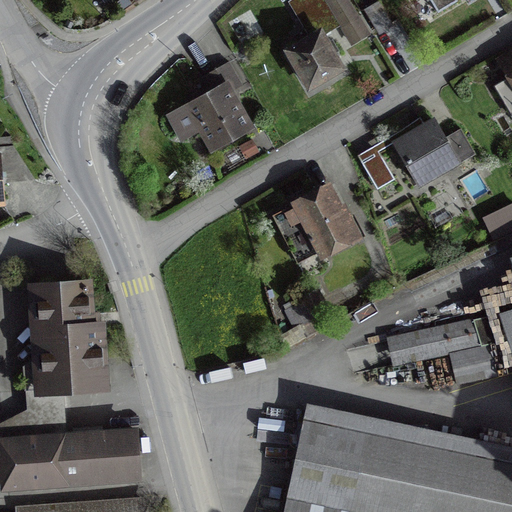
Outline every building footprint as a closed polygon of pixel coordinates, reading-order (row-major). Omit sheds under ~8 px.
[(340,28),(328,7),(324,0),(305,0),(293,8),(314,44),(326,36),(340,28)] [(339,0),(328,7),(340,28),(352,49),(369,39),(346,0),(339,0)] [(375,5),(364,12),(378,36),(389,29),(375,5)] [(326,36),(314,44),(290,57),(313,97),(350,77),(326,36)] [(511,57),(503,63),(511,79),(511,57)] [(243,91),(231,70),(207,83),(216,99),(170,124),(184,149),(202,139),(214,160),(258,136),(235,95),(243,91)] [(449,144),(439,126),(400,148),(424,191),(465,169),(463,165),(475,158),(463,136),(449,144)] [(345,214),(334,191),(298,209),(301,215),(292,220),(298,231),(306,227),(324,265),(366,244),(350,212),(345,214)] [(511,239),(511,211),(482,225),(493,248),(511,239)] [(98,286),(33,291),(38,365),(40,398),(66,397),(113,393),(109,327),(100,327),(98,286)] [(300,303),(285,309),(294,329),(308,323),(300,303)] [(478,346),(490,343),(494,342),(488,315),(389,337),(395,365),(426,358),(450,352),(478,346)] [(478,346),(450,352),(426,358),(433,387),(456,382),(457,384),(497,375),(490,343),(478,346)] [(0,491),(7,491),(3,443),(69,438),(66,397),(40,398),(38,365),(27,372),(31,415),(0,430),(0,491)] [(287,511),(511,511),(511,464),(306,421),(287,511)] [(7,497),(146,485),(142,432),(69,438),(3,443),(7,491),(7,497)] [(148,511),(153,503),(19,511),(18,511),(148,511)]
